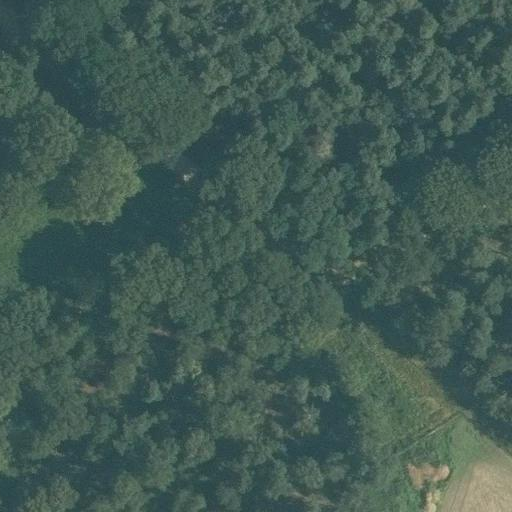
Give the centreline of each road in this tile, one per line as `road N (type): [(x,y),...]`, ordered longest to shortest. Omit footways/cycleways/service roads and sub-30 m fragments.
road 1 (track): [(511,431),(112,125),(0,18)]
road 2 (track): [(254,229),(423,0)]
road 3 (track): [(511,182),(349,268),(307,268)]
